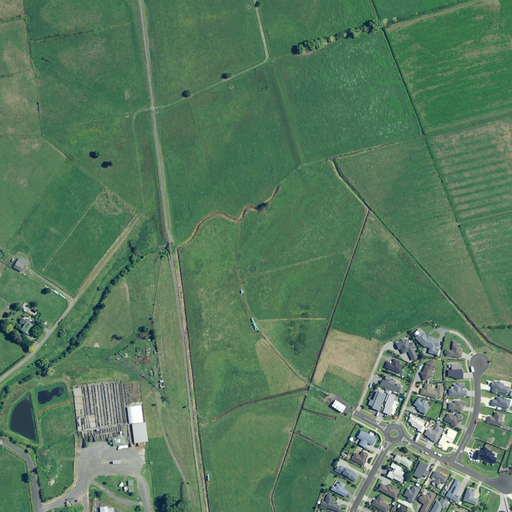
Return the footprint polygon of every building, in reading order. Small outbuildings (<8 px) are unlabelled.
[(25,263),(17,258),(12,267),(20,272),(25,263)] [(25,335),(26,334),(28,335),(35,325),(32,323),(31,324),(22,318),(19,322),(23,325),(20,330),(22,331),(21,333),(25,335)] [(43,332),(47,324),(42,322),(39,330),(43,332)] [(421,335),(419,333),(414,339),(423,346),(429,348),(427,353),(434,355),(435,349),(434,348),(435,347),(436,347),(438,341),(429,338),(429,337),(427,335),(426,337),(423,334),(421,335)] [(409,344),(406,338),(404,340),(403,338),(394,343),(398,350),(399,349),(403,356),(408,353),(411,361),(417,358),(413,349),(415,348),(412,342),(409,344)] [(459,349),(459,345),(452,344),(451,350),(446,350),(446,356),(460,358),(461,349),(459,349)] [(385,367),(388,369),(387,370),(395,373),(395,372),(400,374),(402,370),(401,370),(403,365),(399,363),(399,362),(393,359),(391,363),(387,361),(385,367)] [(421,372),(419,372),(423,381),(432,377),(431,373),(433,369),(435,368),(433,360),(425,363),(425,364),(421,372)] [(461,372),(461,363),(447,363),(447,370),(447,377),(454,377),(454,379),(462,379),(462,372),(461,372)] [(401,386),(397,384),(396,386),(393,385),(395,381),(389,378),(389,377),(386,376),(384,381),(381,380),(379,386),(397,394),(398,391),(401,393),(403,388),(401,387),(401,386)] [(430,387),(430,386),(430,385),(429,385),(429,384),(428,384),(427,384),(426,384),(425,384),(424,385),(423,388),(421,388),(420,394),(436,399),(437,398),(440,399),(443,391),(443,389),(443,388),(443,387),(443,386),(442,386),(442,385),(441,385),(441,384),(440,384),(439,384),(438,384),(438,385),(437,385),(436,386),(435,389),(430,387)] [(385,395),(376,391),(372,400),(370,399),(367,405),(372,406),(371,408),(379,411),(385,395)] [(394,396),(389,394),(382,413),(390,415),(390,414),(393,415),(395,410),(392,409),(393,406),(396,407),(398,402),(392,401),(394,396)] [(420,402),(416,399),(413,405),(417,407),(416,409),(424,415),(430,407),(427,405),(428,404),(422,400),(420,402)] [(466,402),(460,401),(460,399),(454,399),(454,401),(449,400),(449,403),(448,409),(456,410),(456,411),(462,412),(462,406),(465,406),(466,402)] [(346,407),(336,400),(332,406),(342,413),(346,407)] [(462,419),(460,418),(461,416),(456,413),(454,417),(447,413),(444,420),(450,424),(455,427),(459,421),(460,422),(462,419)] [(424,422),(411,415),(407,421),(411,423),(410,424),(411,425),(411,426),(417,429),(416,430),(422,433),(425,427),(422,426),(424,422)] [(146,423),(133,425),(135,443),(148,441),(146,423)] [(427,436),(426,438),(435,443),(442,429),(436,426),(433,432),(427,429),(424,435),(427,436)] [(368,434),(360,430),(356,438),(361,440),(358,445),(364,448),(366,443),(372,446),(376,438),(372,437),(373,434),(369,432),(368,434)] [(124,438),(112,440),(113,447),(125,445),(124,438)] [(367,459),(367,454),(361,451),(359,455),(354,453),(351,460),(363,466),(367,459)] [(401,457),(396,455),(393,460),(399,463),(408,468),(412,462),(401,457)] [(427,465),(420,461),(413,475),(420,479),(422,475),(426,478),(429,472),(424,470),(427,465)] [(401,468),(392,463),(390,467),(393,469),(391,472),(389,471),(386,476),(392,479),(393,478),(402,483),(404,478),(401,476),(403,473),(400,471),(401,468)] [(359,475),(341,465),(340,467),(337,466),(334,471),(341,475),(342,474),(355,482),(359,475)] [(448,477),(435,470),(431,478),(434,479),(432,485),(436,487),(439,488),(440,486),(438,485),(440,482),(444,484),(448,477)] [(456,494),(459,488),(460,489),(461,486),(460,486),(461,483),(458,481),(459,480),(456,478),(449,490),(448,490),(445,496),(457,503),(460,497),(456,494)] [(345,484),(339,481),(338,484),(336,483),(335,487),(332,486),(330,490),(345,497),(348,492),(343,489),(345,484)] [(386,487),(381,484),(378,490),(395,498),(399,491),(396,490),(397,488),(388,484),(386,487)] [(412,503),(419,490),(413,486),(410,484),(403,495),(408,498),(407,500),(412,503)] [(471,489),(467,488),(462,501),(476,505),(478,500),(472,497),(474,492),(471,491),(471,489)] [(426,511),(435,495),(429,492),(427,495),(425,494),(425,495),(422,494),(421,496),(420,496),(418,501),(423,504),(420,511),(421,511),(426,511)] [(334,496),(326,494),(324,502),(321,501),(319,506),(338,511),(339,511),(341,507),(336,505),(337,504),(332,502),(334,496)] [(376,500),(374,499),(371,505),(384,511),(385,511),(387,510),(388,511),(390,506),(382,502),(383,500),(383,499),(383,498),(382,497),(382,496),(381,496),(380,496),(379,496),(378,496),(378,497),(376,500)] [(447,503),(448,501),(441,498),(439,502),(436,500),(429,511),(438,511),(441,508),(443,510),(444,507),(446,508),(448,504),(447,503)]
